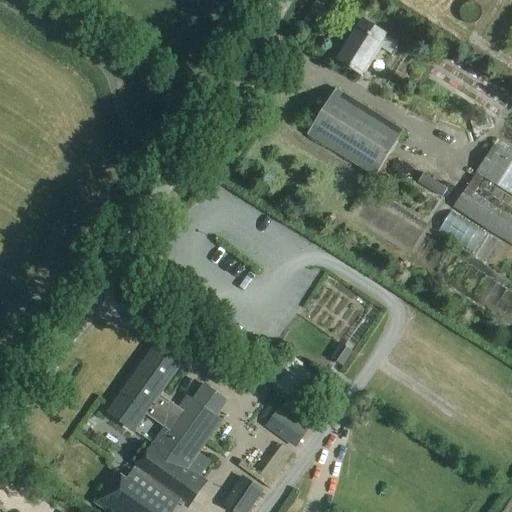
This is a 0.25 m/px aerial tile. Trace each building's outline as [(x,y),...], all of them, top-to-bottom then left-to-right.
[(476,24),(482,17),(481,8),(474,2),(466,3),(460,9),(460,18),(467,24),(476,24)] [(390,54),(397,44),(364,23),(340,60),(362,74),(379,47),(390,54)] [(376,178),(405,132),(338,90),(309,136),(376,178)] [(511,155),(495,145),(455,209),(511,244),(511,216),(475,194),(485,178),(511,194),(511,155)] [(437,172),(431,180),(452,195),(464,177),(455,171),(448,180),(437,172)] [(378,199),(366,218),(405,242),(417,223),(378,199)] [(349,339),(355,329),(343,321),(337,332),(349,339)] [(339,346),(329,360),(341,368),(351,354),(339,346)] [(180,366),(156,349),(154,347),(107,413),(133,431),(145,415),(164,429),(154,443),(153,442),(134,468),(135,469),(126,480),(106,508),(112,511),(171,511),(178,503),(185,508),(204,482),(197,477),(208,462),(197,454),(220,422),(214,417),(225,401),(203,385),(191,401),(187,398),(179,408),(160,394),(180,366)] [(295,445),(306,429),(279,409),(267,425),(295,445)] [(247,465),(256,473),(280,441),(271,434),(247,465)] [(282,446),(260,476),(271,484),(293,454),(282,446)] [(468,486),(485,499),(499,480),(482,468),(468,486)] [(126,480),(126,479),(116,472),(95,500),(106,508),(126,480)] [(234,511),(250,511),(264,492),(243,477),(224,505),(234,511)]
